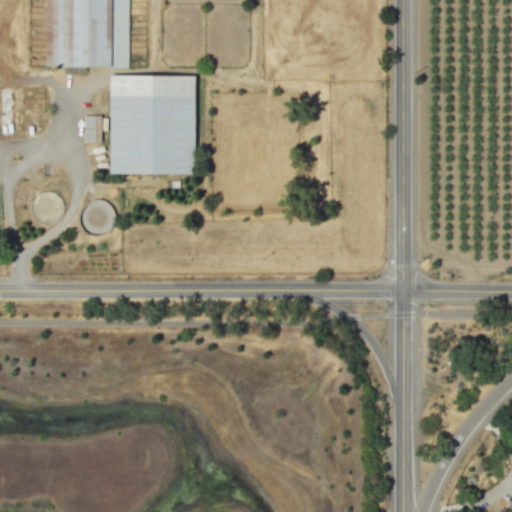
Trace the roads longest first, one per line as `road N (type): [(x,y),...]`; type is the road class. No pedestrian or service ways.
road 1 (secondary): [(402,511),(402,0)]
road 2 (tertiary): [(402,289),(0,289)]
road 3 (secondary): [(289,288),(335,307),(366,333),(401,406)]
road 4 (secondary): [(415,511),(460,427),(511,374)]
